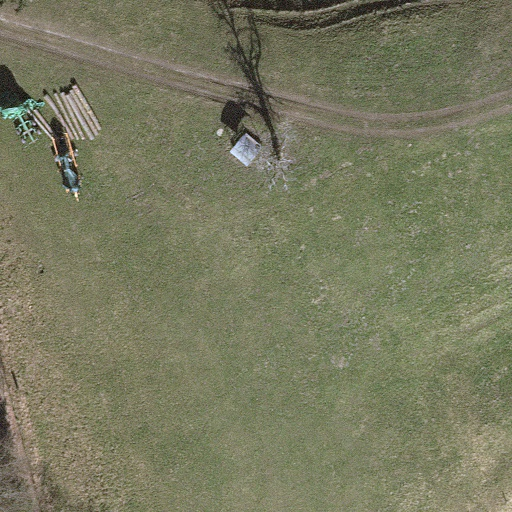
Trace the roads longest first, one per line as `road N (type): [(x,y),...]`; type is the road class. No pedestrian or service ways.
road 1 (track): [(511,88),(413,118),(289,115),(116,61)]
road 2 (track): [(0,25),(116,61)]
